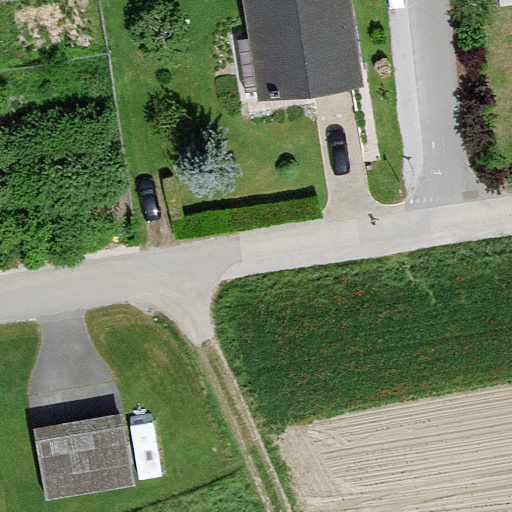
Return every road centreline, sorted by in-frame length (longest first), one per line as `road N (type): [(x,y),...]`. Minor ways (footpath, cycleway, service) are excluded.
road 1 (residential): [(0,298),(446,220)]
road 2 (unknown): [(171,268),(233,378),(289,511)]
road 3 (residential): [(446,220),(418,0)]
